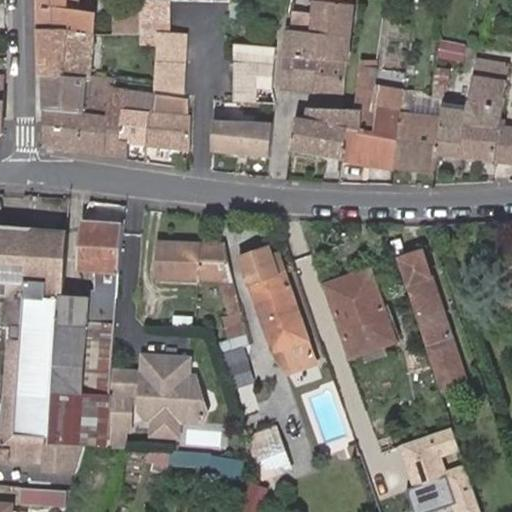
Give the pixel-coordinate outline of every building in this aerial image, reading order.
[(37,0),(39,35),(94,40),(96,13),(82,12),(81,0),(37,0)] [(312,0),(311,18),(351,23),(353,0),(312,0)] [(173,4),(143,5),(142,36),(161,37),(158,83),(157,95),(186,98),(189,41),(190,39),(172,38),(173,4)] [(309,61),(306,92),(343,96),(351,23),(311,18),(280,15),(276,57),(309,61)] [(142,38),(142,20),(118,21),(118,38),(142,38)] [(91,83),(94,40),(39,35),(41,80),(43,80),(87,85),(91,86),(91,83)] [(159,41),(146,40),(146,82),(158,83),(159,41)] [(464,45),(442,42),(440,58),(462,62),(464,45)] [(269,46),(233,43),(237,102),(247,103),(244,70),(266,73),(268,57),(269,46)] [(273,88),(306,92),(309,61),(276,57),(273,88)] [(391,167),(399,90),(373,87),(375,63),(361,62),(356,112),(329,110),(326,131),(339,133),(335,159),(391,167)] [(434,84),(433,92),(445,94),(446,85),(448,85),(451,69),(436,67),(434,84)] [(494,161),(496,128),(501,71),(469,69),(465,123),(439,120),(436,157),(494,161)] [(44,112),(83,117),(87,85),(43,80),(44,112)] [(83,117),(78,154),(109,158),(117,95),(117,90),(118,84),(91,83),(91,86),(87,85),(83,117)] [(436,157),(439,120),(439,117),(408,115),(410,97),(405,97),(405,90),(399,90),(391,167),(435,172),(436,157)] [(117,95),(109,158),(128,160),(130,145),(124,144),(130,97),(117,95)] [(130,145),(148,147),(154,99),(130,97),(124,144),(130,145)] [(441,97),(410,97),(408,115),(439,117),(441,97)] [(154,99),(148,147),(189,152),(192,118),(189,117),(190,104),(154,99)] [(291,153),(335,159),(339,133),(326,131),(329,110),(301,106),(299,120),(296,120),(291,153)] [(46,149),(78,154),(83,117),(44,112),(46,149)] [(268,124),(211,117),(211,153),(268,160),(268,124)] [(511,163),(511,129),(496,128),(494,161),(511,163)] [(119,275),(123,227),(80,223),(78,271),(119,275)] [(0,297),(9,298),(2,395),(50,399),(58,302),(62,302),(67,234),(0,228),(0,297)] [(199,244),(159,242),(158,278),(197,280),(197,277),(221,279),(229,313),(240,311),(232,280),(223,246),(199,245),(199,244)] [(284,377),(313,368),(282,272),(274,274),(266,250),(239,259),(269,348),(271,354),(284,377)] [(441,387),(466,378),(452,339),(450,333),(428,274),(427,274),(420,251),(396,259),(404,282),(424,341),(426,348),(441,387)] [(511,311),(511,264),(485,276),(501,316),(511,311)] [(325,286),(328,294),(372,278),(369,271),(325,286)] [(372,278),(328,294),(353,357),(395,341),(372,278)] [(81,303),(69,303),(62,302),(58,302),(50,399),(47,441),(46,445),(80,447),(106,449),(107,431),(110,401),(75,399),(81,303)] [(244,333),(216,343),(220,356),(244,348),(249,346),(244,333)] [(244,348),(220,356),(225,371),(230,369),(249,363),(244,348)] [(189,363),(143,359),(142,374),(141,381),(139,408),(139,415),(144,422),(201,426),(207,416),(195,381),(188,380),(189,363)] [(249,363),(230,369),(235,387),(255,381),(249,363)] [(112,373),(110,396),(131,398),(130,407),(139,408),(141,381),(142,374),(112,373)] [(50,399),(2,395),(0,410),(0,428),(13,430),(12,438),(47,441),(50,399)] [(110,401),(107,431),(121,432),(126,433),(128,433),(130,407),(131,398),(110,396),(110,401)] [(245,436),(249,449),(279,438),(275,426),(245,436)] [(46,445),(47,441),(12,438),(13,430),(0,428),(0,459),(42,463),(42,469),(73,471),(80,447),(46,445)] [(482,511),(454,428),(401,446),(423,511),(432,511),(451,506),(453,511),(482,511)] [(107,431),(106,449),(120,450),(121,432),(107,431)] [(279,438),(249,449),(261,477),(290,463),(279,438)] [(362,451),(359,444),(352,446),(354,455),(362,451)] [(145,451),(144,464),(166,466),(168,453),(145,451)] [(226,473),(228,457),(170,452),(169,469),(226,473)] [(290,464),(261,477),(264,483),(293,470),(290,464)] [(60,509),(62,491),(29,489),(28,507),(60,509)]
